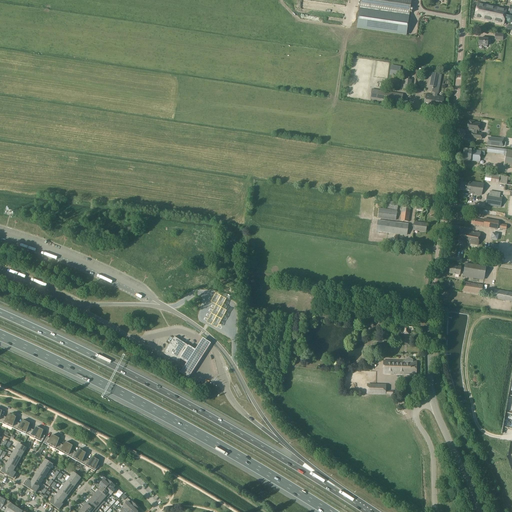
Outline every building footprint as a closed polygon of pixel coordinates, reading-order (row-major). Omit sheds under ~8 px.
[(361,0),(357,28),(406,35),(411,0),(361,0)] [(478,5),(475,20),(504,26),(505,23),(505,19),(508,20),(507,20),(507,21),(507,22),(507,23),(508,23),(508,24),(509,24),(509,25),(510,25),(511,25),(511,24),(511,7),(510,7),(509,14),(506,13),(507,11),(478,5)] [(480,39),(479,46),(479,47),(488,47),(488,44),(491,44),(491,40),(488,40),(488,39),(480,39)] [(390,75),(399,76),(400,68),(392,66),(390,75)] [(427,91),(434,93),(438,93),(441,75),(430,73),(427,91)] [(371,99),(401,104),(403,95),(372,90),(371,99)] [(437,97),(438,93),(434,93),(433,96),(426,95),(424,106),(442,109),(444,98),(437,97)] [(468,122),(467,130),(473,131),(473,133),(472,133),(472,138),(482,139),(482,134),(478,134),(478,132),(479,132),(480,124),(474,123),(474,122),(469,121),(469,123),(468,122)] [(488,138),(487,145),(502,147),(503,140),(488,138)] [(464,149),(463,160),(471,161),(480,162),(481,155),(484,155),(485,151),(464,149)] [(486,173),(485,181),(498,183),(500,175),(486,173)] [(469,194),(482,195),(484,184),(471,182),(471,184),(461,183),(460,190),(470,192),(469,194)] [(487,195),(485,205),(494,206),(501,208),(502,197),(500,197),(500,193),(490,191),(489,195),(487,195)] [(385,208),(397,210),(398,203),(387,201),(385,208)] [(401,221),(409,222),(410,209),(402,208),(401,221)] [(378,218),(396,220),(397,211),(379,209),(378,218)] [(472,225),(498,229),(499,221),(485,219),(485,221),(473,219),(472,225)] [(376,231),(407,235),(408,225),(378,221),(376,231)] [(414,230),(426,232),(427,224),(415,222),(414,230)] [(461,230),(459,239),(465,240),(465,243),(466,243),(478,245),(480,233),(461,230)] [(486,267),(465,264),(465,269),(464,273),(463,277),(484,280),(486,267)] [(460,272),(464,273),(465,269),(461,268),(461,267),(451,266),(450,273),(460,275),(460,272)] [(461,291),(482,295),(483,285),(462,282),(461,291)] [(511,302),(511,292),(501,290),(495,289),(493,298),(511,302)] [(174,337),(164,353),(178,362),(189,346),(174,337)] [(186,362),(181,371),(189,376),(210,342),(202,337),(195,349),(189,345),(181,358),(186,362)] [(417,361),(413,361),(413,360),(412,359),(410,358),(408,358),(407,358),(406,360),(406,361),(403,361),(384,361),(384,374),(416,375),(417,361)] [(386,392),(386,386),(368,385),(368,393),(386,394),(394,394),(394,392),(386,392)] [(6,418),(3,417),(1,423),(8,426),(13,415),(9,414),(6,418)] [(8,426),(15,429),(17,423),(14,422),(16,417),(13,415),(8,426)] [(15,429),(21,432),(26,422),(23,420),(20,425),(17,423),(15,429)] [(30,423),(26,422),(21,432),(28,436),(31,430),(28,429),(30,423)] [(28,436),(35,439),(40,428),(36,427),(33,431),(31,430),(28,436)] [(40,428),(35,439),(42,442),(45,436),(44,437),(42,435),(44,430),(40,428)] [(44,443),(51,447),(56,437),(53,435),(49,439),(47,438),(47,437),(44,443)] [(60,438),(56,437),(51,447),(57,450),(60,445),(58,444),(60,438)] [(57,450),(64,454),(69,444),(66,442),(63,446),(60,445),(57,450)] [(19,444),(16,449),(23,453),(24,452),(26,448),(19,444)] [(64,454),(70,458),(73,452),(71,451),(73,446),(69,444),(64,454)] [(23,453),(16,449),(13,454),(21,458),(23,454),(22,454),(23,453)] [(70,458),(75,460),(77,461),(83,451),(79,449),(76,454),(73,452),(70,458)] [(77,461),(83,465),(86,460),(84,458),(86,453),(83,451),(77,461)] [(13,454),(10,458),(18,462),(19,461),(21,458),(13,454)] [(83,465),(90,469),(96,459),(92,457),(89,461),(86,460),(83,465)] [(18,462),(10,458),(8,463),(15,467),(17,464),(18,462)] [(99,461),(96,459),(90,469),(95,472),(99,466),(98,467),(97,466),(99,461)] [(45,460),(43,463),(42,465),(50,469),(53,464),(45,460)] [(5,468),(11,471),(12,472),(13,471),(15,467),(8,463),(5,467),(5,468)] [(39,469),(47,474),(50,469),(42,465),(42,466),(41,466),(39,469)] [(5,468),(5,467),(4,467),(1,472),(8,476),(11,471),(5,468)] [(37,474),(44,478),(47,474),(39,469),(37,472),(37,473),(37,474)] [(11,471),(8,476),(15,480),(18,474),(13,471),(12,472),(11,471)] [(74,473),(70,477),(77,483),(80,479),(79,479),(81,478),(74,473)] [(36,475),(33,478),(41,483),(44,478),(37,474),(36,475)] [(75,486),(77,483),(70,477),(67,482),(74,487),(75,485),(75,486)] [(38,487),(41,483),(33,478),(31,481),(32,482),(31,483),(32,484),(38,487)] [(29,489),(32,484),(31,483),(26,479),(23,485),(29,489)] [(102,487),(105,490),(111,483),(108,480),(106,482),(104,480),(100,485),(101,487),(102,487)] [(67,482),(64,486),(71,491),(73,488),(74,487),(67,482)] [(115,486),(111,483),(105,490),(109,493),(111,495),(115,490),(113,488),(115,486)] [(32,484),(29,489),(36,493),(39,488),(38,487),(32,484)] [(69,494),(71,491),(64,486),(61,490),(67,495),(68,494),(69,494)] [(102,487),(101,487),(99,490),(106,497),(108,498),(111,495),(109,493),(105,490),(102,487)] [(67,496),(67,495),(61,490),(57,495),(64,500),(67,497),(67,496)] [(96,493),(103,500),(106,497),(99,490),(96,493)] [(103,500),(96,493),(93,497),(102,505),(105,502),(103,500)] [(57,495),(54,499),(61,504),(62,503),(64,500),(57,495)] [(90,500),(99,508),(102,505),(93,497),(90,500)] [(63,505),(61,504),(54,499),(53,498),(50,503),(59,510),(63,505)] [(6,511),(11,505),(12,505),(13,504),(12,503),(10,502),(9,501),(6,500),(5,499),(4,500),(5,501),(1,509),(6,511),(5,511),(6,511)] [(99,508),(90,500),(87,504),(96,511),(99,508)] [(123,506),(125,508),(128,511),(135,505),(132,502),(131,502),(130,500),(128,502),(123,506)]
